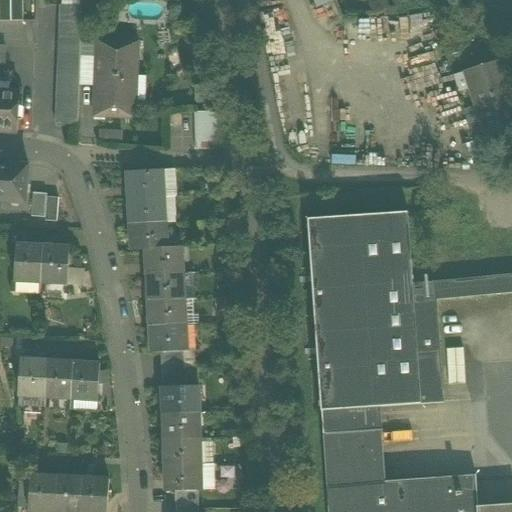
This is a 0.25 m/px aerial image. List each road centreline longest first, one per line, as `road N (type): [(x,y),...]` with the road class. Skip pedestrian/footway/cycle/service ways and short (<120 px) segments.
road 1 (residential): [(75,157),(121,340),(137,446),(137,511)]
road 2 (unknown): [(0,46),(53,47),(37,147)]
